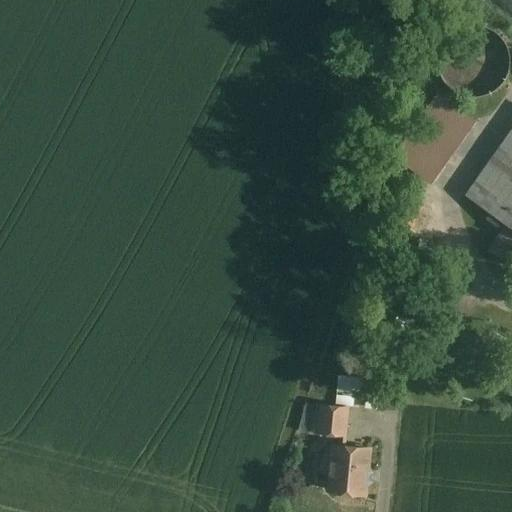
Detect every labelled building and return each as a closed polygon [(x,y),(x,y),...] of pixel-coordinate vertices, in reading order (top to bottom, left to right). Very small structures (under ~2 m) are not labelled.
[(391,154),(430,182),(476,117),(438,89),(391,154)] [(511,218),(511,122),(467,188),(509,217),(511,218)] [(511,253),(511,218),(509,217),(492,240),(511,253)] [(319,431),(344,434),(347,407),(322,405),(319,431)] [(368,466),(369,448),(333,445),(329,490),(365,493),(366,486),(371,482),(367,476),(373,472),(368,466)]
